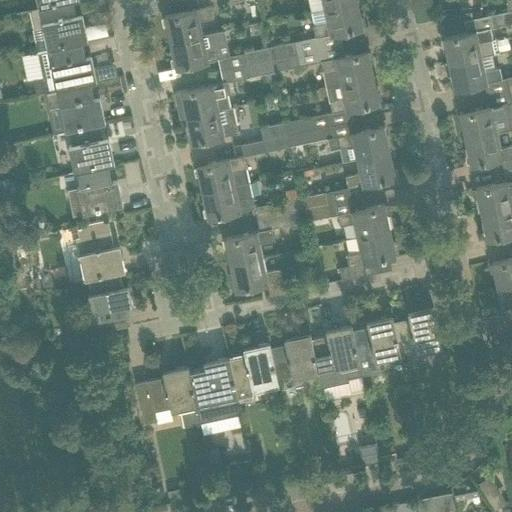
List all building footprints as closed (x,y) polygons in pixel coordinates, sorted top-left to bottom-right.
[(87,40),(83,21),(82,14),(76,16),(73,0),(38,8),(28,10),(32,26),(42,24),(47,49),(82,41),(87,40)] [(356,0),(323,0),(325,8),(357,1),(356,0)] [(363,27),(357,1),(325,8),(311,11),(314,25),(312,26),(315,37),(363,27)] [(211,6),(183,12),(164,16),(169,42),(201,35),(198,21),(214,18),(211,6)] [(462,33),(443,38),(448,63),(491,54),(495,53),(498,53),(495,39),(492,40),(489,28),(505,25),(511,23),(511,10),(508,11),(502,13),(468,20),(470,32),(462,33)] [(451,22),(449,11),(440,12),(442,23),(451,22)] [(201,35),(169,42),(175,67),(194,63),(216,59),(222,57),(219,45),(224,44),(221,31),(201,35)] [(96,81),(92,62),(91,55),(85,57),(82,41),(47,49),(37,51),(46,92),(91,83),(96,81)] [(296,54),(294,42),(269,47),(272,59),(296,54)] [(272,59),(269,47),(245,53),(247,64),(272,59)] [(368,50),(348,55),(320,61),(325,86),(373,76),(368,50)] [(299,66),(296,54),(272,59),(274,71),(299,66)] [(498,67),(494,68),(491,54),(448,63),(454,89),(500,79),(498,67)] [(274,71),(272,59),(247,64),(250,76),(274,71)] [(379,102),(373,76),(325,86),(331,112),(310,117),(285,122),(287,134),(354,119),(351,108),(379,102)] [(230,92),(227,81),(174,92),(180,118),(186,117),(233,106),(229,107),(226,93),(230,92)] [(46,92),(44,92),(45,93),(46,93),(49,108),(60,106),(65,130),(65,131),(68,130),(99,124),(105,122),(101,103),(99,96),(94,97),(91,83),(46,92)] [(478,109),(459,113),(464,138),(497,131),(511,128),(509,114),(506,103),(487,107),(478,109)] [(238,132),(233,106),(186,117),(191,142),(238,132)] [(354,119),(287,134),(290,146),(315,140),(327,138),(329,149),(338,148),(341,162),(355,158),(389,151),(384,125),(364,130),(356,131),(354,119)] [(287,134),(285,122),(261,127),(263,139),(287,134)] [(114,163),(110,144),(108,137),(102,139),(99,124),(68,130),(71,145),(68,145),(74,172),(77,171),(108,165),(114,163)] [(511,155),(511,142),(500,145),(497,131),(464,138),(470,164),(511,155)] [(290,146),(287,134),(263,139),(266,151),(290,146)] [(395,177),(389,151),(355,158),(359,173),(344,176),(346,187),(395,177)] [(249,181),(246,168),(243,156),(196,166),(202,192),(249,181)] [(77,186),(67,188),(73,215),(82,213),(103,209),(123,205),(119,185),(117,178),(111,180),(108,165),(77,171),(80,185),(77,186)] [(9,179),(0,181),(0,187),(2,187),(10,186),(9,179)] [(511,179),(475,188),(480,213),(511,206),(511,179)] [(254,207),(252,195),(249,181),(202,192),(207,217),(254,207)] [(326,192),(302,197),(304,209),(329,204),(326,192)] [(304,209),(302,197),(277,203),(280,214),(304,209)] [(331,216),(329,204),(304,209),(307,221),(331,216)] [(384,204),(365,208),(337,214),(340,226),(354,223),(357,237),(390,229),(384,204)] [(511,206),(480,213),(486,239),(511,233),(511,206)] [(307,221),(304,209),(280,214),(282,226),(307,221)] [(79,236),(76,237),(79,253),(85,279),(88,279),(119,272),(125,271),(121,252),(119,245),(113,246),(108,219),(77,225),(79,236)] [(273,240),(270,228),(224,238),(229,264),(261,257),(258,243),(273,240)] [(395,255),(390,229),(357,237),(360,250),(345,254),(348,265),(339,267),(341,279),(366,274),(363,262),(395,255)] [(265,271),(261,257),(229,264),(235,290),(267,283),(270,294),(294,289),(292,277),(281,280),(279,268),(265,271)] [(511,258),(491,263),(497,288),(511,285),(511,258)] [(134,312),(130,293),(128,286),(122,287),(119,272),(88,279),(91,293),(88,294),(93,319),(82,321),(85,334),(130,325),(128,313),(134,312)] [(511,285),(497,288),(502,314),(511,311),(511,285)] [(433,306),(414,310),(407,312),(408,318),(393,321),(400,352),(415,348),(416,352),(442,346),(433,306)] [(401,356),(400,352),(393,321),(392,315),(366,321),(367,327),(352,330),(362,374),(380,370),(378,360),(401,356)] [(362,375),(362,374),(352,330),(351,324),(325,330),(326,336),(311,339),(319,373),(321,387),(349,381),(348,378),(362,375)] [(319,373),(311,339),(310,333),(284,338),(285,344),(270,348),(277,378),(292,375),(292,379),(319,373)] [(279,389),(277,378),(270,348),(269,342),(243,347),(244,353),(230,356),(239,401),(257,397),(256,394),(279,389)] [(239,401),(230,356),(203,362),(204,368),(189,371),(200,422),(241,413),(239,401)] [(200,422),(189,371),(188,365),(162,371),(163,377),(135,383),(144,424),(157,421),(155,410),(170,407),(171,411),(181,409),(184,426),(200,422)] [(377,442),(367,444),(371,463),(381,461),(378,449),(378,448),(377,442)] [(395,445),(378,448),(378,449),(381,461),(397,458),(395,445)] [(216,490),(229,487),(225,467),(212,469),(216,490)] [(180,488),(168,491),(170,502),(183,500),(180,488)] [(479,488),(420,494),(422,511),(433,511),(459,509),(459,502),(480,500),(479,488)]
